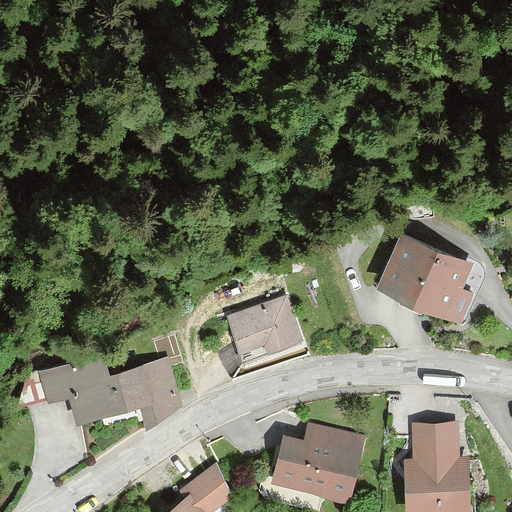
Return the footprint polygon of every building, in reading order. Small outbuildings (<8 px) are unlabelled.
[(447,309),(468,263),(404,233),(383,280),(447,309)] [(447,309),(383,280),(380,287),(397,295),(399,301),(420,311),(427,308),(444,316),(447,309)] [(300,341),(285,297),(229,317),(244,361),(300,341)] [(180,403),(168,359),(120,372),(109,376),(107,368),(102,352),(42,369),(49,395),(63,391),(71,389),(73,394),(79,415),(143,397),(147,425),(148,424),(168,411),(180,403)] [(120,372),(118,365),(107,368),(109,376),(120,372)] [(49,395),(42,369),(29,373),(20,403),(49,395)] [(347,496),(361,437),(310,424),(306,440),(286,435),(275,478),(347,496)] [(463,496),(462,458),(455,458),(454,424),(417,425),(418,460),(412,460),(414,507),(440,505),(440,497),(463,496)] [(475,511),(474,478),(469,478),(469,458),(462,458),(463,496),(440,497),(440,505),(414,507),(414,511),(475,511)] [(202,511),(232,489),(218,462),(182,488),(188,497),(167,511),(202,511)]
